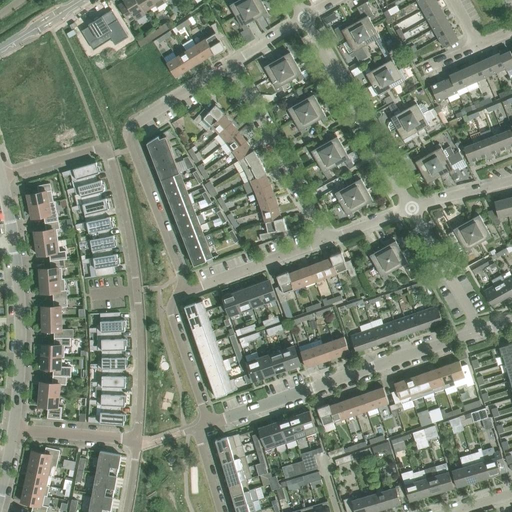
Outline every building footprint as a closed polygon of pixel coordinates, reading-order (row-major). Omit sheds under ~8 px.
[(150,9),(144,0),(123,0),(124,2),(118,5),(129,22),(135,18),(136,20),(139,18),(145,14),(144,12),(150,9)] [(144,0),(150,9),(155,5),(157,7),(166,2),(164,0),(144,0)] [(229,0),(228,1),(236,16),(249,9),(244,0),(238,0),(234,2),(233,0),(229,0)] [(244,0),(249,9),(262,1),(261,0),(244,0)] [(436,0),(418,0),(423,10),(437,2),(436,0)] [(262,1),(249,9),(255,19),(263,15),(265,18),(270,16),(262,1)] [(363,18),(355,23),(361,34),(374,26),(369,17),(373,15),(366,2),(357,8),(363,18)] [(437,2),(423,10),(428,19),(443,11),(437,2)] [(249,9),(236,16),(244,30),(249,28),(247,24),(255,19),(249,9)] [(443,11),(428,19),(434,29),(448,21),(443,11)] [(83,30),(82,31),(82,32),(83,32),(90,44),(108,33),(112,39),(115,44),(128,37),(117,19),(108,25),(102,16),(89,24),(90,26),(83,30)] [(188,18),(182,23),(185,27),(191,23),(188,18)] [(448,21),(434,29),(439,38),(453,30),(448,21)] [(167,22),(161,26),(164,31),(171,27),(167,22)] [(216,33),(205,39),(214,53),(215,55),(226,48),(220,39),(225,36),(216,22),(211,25),(216,33)] [(185,27),(182,23),(176,27),(178,31),(185,27)] [(346,27),(344,24),(334,29),(340,40),(345,37),(348,41),(361,34),(355,23),(346,27)] [(164,31),(161,26),(137,42),(141,46),(164,31)] [(361,34),(367,44),(375,40),(381,51),(386,48),(382,41),(374,26),(361,34)] [(453,30),(439,38),(444,48),(459,40),(453,30)] [(361,34),(348,41),(354,52),(350,54),(352,58),(355,56),(359,61),(368,56),(363,47),(367,44),(361,34)] [(159,43),(166,39),(163,35),(156,39),(159,43)] [(205,39),(196,45),(204,59),(214,53),(205,39)] [(196,45),(186,51),(195,65),(204,59),(196,45)] [(286,55),(277,59),(283,70),(296,63),(288,48),(284,51),(286,55)] [(386,48),(381,51),(385,58),(388,62),(379,67),(385,77),(398,70),(390,56),(386,48)] [(186,51),(176,57),(185,71),(195,65),(186,51)] [(499,53),(510,76),(511,74),(511,54),(510,51),(500,55),(499,53)] [(499,53),(489,57),(496,72),(505,68),(506,70),(507,70),(509,76),(510,76),(499,53)] [(176,57),(167,63),(170,69),(176,77),(185,71),(176,57)] [(489,57),(479,62),(486,77),(496,72),(489,57)] [(269,64),(267,60),(262,63),(270,77),(283,70),(277,59),(269,64)] [(479,62),(470,66),(476,81),(486,77),(479,62)] [(296,63),(283,70),(289,81),(298,76),(300,80),(304,77),(296,63)] [(470,66),(460,71),(466,86),(476,81),(470,66)] [(364,70),(372,85),(385,77),(379,67),(371,71),(369,68),(364,70)] [(283,70),(270,77),(279,92),(283,89),(281,86),(289,81),(283,70)] [(398,70),(385,77),(391,88),(400,84),(402,87),(406,85),(398,70)] [(460,71),(450,75),(457,92),(458,92),(457,90),(466,86),(460,71)] [(450,77),(441,82),(447,97),(457,92),(450,75),(449,75),(450,77)] [(385,77),(372,85),(381,99),(385,97),(383,93),(391,88),(385,77)] [(431,86),(435,95),(437,101),(447,97),(441,82),(431,86)] [(309,97),(301,101),(307,112),(320,105),(312,90),(307,93),(309,97)] [(511,97),(502,102),(504,105),(508,104),(511,102),(511,97)] [(412,106),(404,110),(410,121),(423,114),(428,111),(425,105),(421,104),(418,106),(415,100),(410,102),(412,106)] [(286,105),(294,120),(307,112),(301,101),(293,106),(291,102),(286,105)] [(193,120),(198,124),(204,118),(212,126),(223,115),(225,113),(216,104),(209,112),(204,108),(193,120)] [(320,105),(307,112),(313,123),(321,118),(323,122),(328,120),(320,105)] [(390,132),(397,129),(410,121),(404,110),(400,113),(397,109),(389,114),(392,120),(389,122),(387,126),(390,132)] [(423,114),(410,121),(416,132),(424,128),(426,131),(431,129),(427,122),(434,118),(430,110),(428,111),(423,114)] [(307,112),(294,120),(302,134),(307,131),(305,128),(313,123),(307,112)] [(55,117),(44,121),(50,141),(63,137),(65,141),(87,134),(80,113),(56,121),(55,117)] [(223,115),(212,126),(219,134),(220,135),(232,123),(223,115)] [(418,136),(416,132),(410,121),(397,129),(405,143),(418,136)] [(232,123),(220,135),(227,142),(239,132),(232,123)] [(511,125),(511,126),(511,127),(511,128),(503,132),(508,148),(511,146),(511,125)] [(490,130),(481,134),(483,140),(490,158),(494,157),(493,154),(499,152),(493,136),(490,130)] [(239,132),(227,142),(233,151),(234,152),(247,141),(239,132)] [(503,132),(493,136),(499,152),(508,148),(503,132)] [(333,139),(325,143),(331,154),(343,147),(335,133),(331,135),(333,139)] [(180,172),(166,136),(160,139),(159,136),(147,143),(161,179),(160,179),(160,180),(180,172)] [(483,140),(473,144),(479,159),(485,157),(486,160),(490,158),(483,140)] [(247,141),(234,152),(239,160),(253,150),(247,141)] [(309,147),(318,162),(331,154),(325,143),(316,148),(314,144),(309,147)] [(437,150),(429,154),(435,165),(448,158),(454,154),(451,148),(451,147),(450,145),(443,149),(439,143),(435,146),(437,150)] [(464,147),(467,156),(471,166),(475,164),(474,161),(479,159),(473,144),(464,147)] [(195,146),(188,150),(192,157),(196,154),(194,151),(197,149),(195,146)] [(343,147),(331,154),(337,165),(345,161),(347,164),(352,162),(343,147)] [(253,150),(239,160),(245,170),(261,161),(254,150),(253,150)] [(448,158),(435,165),(441,176),(449,171),(451,175),(456,172),(454,170),(452,165),(463,159),(459,151),(454,154),(448,158)] [(196,154),(192,157),(195,163),(203,159),(199,152),(196,154)] [(331,154),(318,162),(326,176),(330,174),(330,173),(328,170),(337,165),(331,154)] [(414,158),(422,172),(435,165),(428,154),(420,159),(418,155),(414,158)] [(188,156),(183,158),(187,169),(194,167),(188,156)] [(261,161),(245,170),(251,180),(266,174),(267,173),(261,161)] [(96,162),(62,172),(63,177),(71,174),(74,188),(75,188),(96,182),(94,174),(99,173),(99,172),(100,172),(98,166),(97,166),(96,162)] [(197,166),(201,173),(205,170),(201,164),(197,166)] [(435,165),(422,172),(430,187),(434,184),(432,181),(441,176),(435,165)] [(180,172),(160,180),(161,180),(165,190),(164,190),(184,183),(183,181),(180,174),(181,174),(180,172)] [(266,174),(251,180),(255,190),(271,184),(266,174)] [(356,181),(348,186),(354,196),(367,189),(359,175),(354,177),(356,181)] [(74,188),(67,190),(68,194),(76,192),(76,195),(80,194),(83,204),(83,205),(100,200),(98,193),(104,191),(104,190),(105,190),(103,184),(102,184),(101,180),(96,182),(75,188),(74,188)] [(210,181),(205,184),(209,191),(214,188),(210,181)] [(39,193),(27,195),(30,206),(55,201),(54,201),(52,190),(50,183),(37,186),(39,193)] [(185,184),(184,183),(164,190),(164,191),(165,190),(169,200),(168,201),(188,193),(187,192),(184,185),(185,184)] [(271,184),(255,190),(255,191),(259,201),(275,195),(271,184)] [(333,189),(341,204),(354,196),(348,186),(340,190),(338,186),(333,189)] [(214,188),(209,191),(212,197),(218,194),(214,188)] [(367,189),(354,196),(360,207),(368,203),(371,206),(375,204),(367,189)] [(189,195),(188,193),(168,201),(170,201),(173,211),(172,211),(172,212),(192,204),(192,202),(191,203),(188,195),(189,195)] [(275,195),(259,201),(263,211),(279,206),(275,195)] [(354,196),(341,204),(349,218),(354,216),(352,212),(360,207),(354,196)] [(487,211),(489,215),(495,224),(500,223),(498,217),(509,215),(504,196),(500,197),(501,200),(495,201),(496,209),(487,211)] [(221,197),(217,199),(221,205),(225,203),(221,197)] [(83,204),(71,207),(72,211),(80,209),(81,212),(84,211),(87,222),(105,218),(103,211),(109,209),(108,209),(109,208),(108,202),(107,202),(106,199),(100,200),(83,205),(83,204)] [(55,201),(30,206),(32,218),(44,216),(45,223),(59,220),(55,201)] [(225,203),(221,205),(225,212),(229,209),(225,203)] [(193,206),(192,204),(172,212),(173,212),(174,212),(177,221),(176,222),(196,215),(196,213),(195,213),(192,206),(193,206)] [(279,206),(263,211),(265,221),(281,218),(279,206)] [(433,213),(436,219),(443,216),(440,210),(433,213)] [(475,217),(466,222),(472,233),(485,225),(477,211),(472,213),(475,217)] [(231,213),(227,215),(230,221),(235,219),(231,213)] [(197,216),(196,215),(176,222),(177,223),(178,222),(182,232),(180,233),(181,233),(200,225),(200,224),(199,224),(197,216)] [(87,222),(75,225),(76,229),(84,227),(84,230),(88,229),(91,240),(108,237),(107,229),(113,228),(112,227),(113,227),(112,221),(111,221),(110,217),(105,218),(87,222)] [(283,217),(281,218),(265,221),(268,233),(259,234),(260,240),(277,237),(276,231),(286,229),(283,217)] [(235,219),(230,221),(235,228),(239,225),(235,219)] [(46,230),(34,232),(36,243),(58,240),(57,229),(60,229),(59,220),(45,223),(46,230)] [(451,225),(459,240),(472,233),(466,222),(458,226),(456,223),(451,225)] [(200,225),(181,233),(182,233),(186,243),(184,243),(185,244),(204,236),(204,234),(203,234),(201,227),(200,225)] [(485,225),(472,233),(478,244),(487,239),(489,243),(493,240),(485,225)] [(472,233),(459,240),(468,254),(472,252),(470,248),(478,244),(472,233)] [(86,241),(79,242),(80,247),(87,246),(88,248),(92,247),(94,258),(111,255),(110,247),(116,246),(117,245),(116,239),(115,239),(114,235),(108,237),(91,240),(86,241)] [(204,236),(185,244),(186,244),(190,253),(189,254),(209,247),(208,245),(205,238),(204,236)] [(389,259),(402,252),(394,237),(389,240),(391,243),(383,248),(389,259)] [(58,240),(36,243),(37,255),(49,254),(50,261),(64,259),(67,259),(66,250),(60,251),(58,240)] [(209,247),(189,254),(189,255),(190,254),(194,264),(193,264),(193,265),(194,265),(207,261),(206,260),(218,255),(213,257),(212,256),(209,248),(209,247)] [(368,251),(376,266),(389,259),(383,248),(375,252),(373,249),(368,251)] [(330,256),(331,258),(337,273),(348,269),(351,277),(356,275),(351,260),(345,262),(341,252),(330,256)] [(402,252),(389,259),(395,270),(403,265),(405,269),(410,266),(402,252)] [(85,259),(82,260),(83,264),(90,263),(91,266),(95,265),(96,276),(116,273),(114,273),(113,266),(119,265),(119,264),(120,264),(119,258),(118,258),(117,254),(111,255),(94,258),(85,259)] [(331,258),(320,262),(326,277),(337,273),(331,258)] [(51,268),(39,269),(40,281),(64,279),(64,278),(62,279),(62,268),(65,268),(64,259),(50,261),(51,268)] [(389,259),(376,266),(384,281),(389,278),(387,274),(395,270),(389,259)] [(320,262),(310,266),(316,281),(326,277),(320,262)] [(310,266),(299,269),(305,285),(316,281),(310,266)] [(299,269),(289,273),(295,289),(305,285),(299,269)] [(281,286),(275,288),(281,303),(286,301),(283,293),(295,289),(289,273),(288,271),(277,276),(281,286)] [(64,279),(40,281),(41,293),(53,292),(53,299),(67,298),(67,290),(65,290),(64,279)] [(511,293),(504,279),(494,285),(502,300),(511,294),(511,293)] [(264,280),(257,283),(264,302),(276,298),(269,281),(265,282),(264,280)] [(253,285),(246,287),(253,307),(264,302),(257,283),(256,283),(257,285),(254,286),(253,285)] [(494,285),(484,291),(492,305),(491,305),(492,306),(502,300),(494,285)] [(242,289),(234,291),(242,311),(253,307),(246,287),(245,287),(246,289),(242,291),(242,289)] [(230,293),(223,296),(230,315),(242,311),(234,291),(234,292),(235,293),(231,295),(230,293)] [(54,306),(42,307),(42,319),(62,318),(61,307),(68,307),(67,298),(53,299),(54,306)] [(188,317),(206,311),(202,301),(187,306),(188,306),(185,307),(188,313),(186,314),(188,318),(189,317),(188,317)] [(437,306),(427,309),(432,325),(443,321),(437,306)] [(427,309),(416,313),(421,329),(432,325),(427,309)] [(209,321),(206,311),(188,317),(189,317),(191,323),(190,324),(191,328),(192,327),(209,321)] [(97,328),(89,328),(89,332),(97,332),(119,331),(125,331),(125,327),(126,327),(126,320),(125,320),(119,320),(118,313),(120,313),(120,312),(100,313),(101,325),(97,325),(97,328)] [(416,313),(405,317),(410,333),(421,329),(416,313)] [(312,314),(301,317),(302,321),(310,318),(311,321),(308,322),(310,327),(316,325),(314,320),(312,314)] [(278,316),(270,318),(272,324),(280,322),(278,316)] [(405,317),(394,321),(399,336),(410,333),(405,317)] [(62,318),(42,319),(42,330),(54,330),(54,337),(71,338),(73,338),(73,329),(62,329),(62,318)] [(270,318),(263,321),(265,327),(272,324),(270,318)] [(213,331),(209,321),(192,327),(195,333),(193,334),(194,338),(195,337),(213,331)] [(394,321),(383,324),(388,340),(399,336),(394,321)] [(255,324),(247,326),(249,332),(257,329),(255,324)] [(283,330),(281,324),(274,327),(276,332),(283,330)] [(383,324),(372,328),(378,344),(388,340),(383,324)] [(249,332),(247,326),(240,329),(242,335),(249,332)] [(276,332),(274,327),(266,329),(269,337),(276,334),(276,332)] [(372,328),(361,332),(367,348),(378,344),(372,328)] [(93,340),(90,340),(90,350),(98,350),(102,350),(120,350),(126,350),(126,346),(127,346),(127,339),(126,339),(120,339),(119,331),(97,332),(98,346),(93,346),(93,340)] [(216,341),(213,331),(195,337),(196,337),(198,343),(197,344),(198,347),(199,347),(216,341)] [(251,335),(253,340),(261,338),(259,332),(251,335)] [(351,336),(353,341),(356,351),(355,351),(356,352),(367,348),(361,332),(351,336)] [(238,344),(234,334),(230,336),(229,336),(233,346),(238,344)] [(244,337),(239,339),(242,347),(247,345),(247,343),(253,340),(251,335),(244,337)] [(42,344),(42,356),(64,357),(65,346),(71,346),(71,338),(54,337),(54,345),(42,344)] [(344,337),(333,340),(339,356),(350,352),(344,337)] [(321,339),(310,343),(317,364),(328,360),(323,344),(321,339)] [(333,340),(323,344),(328,360),(339,356),(333,340)] [(220,351),(216,341),(199,347),(201,353),(200,354),(201,357),(202,357),(220,351)] [(511,343),(499,347),(502,356),(511,352),(511,343)] [(233,346),(237,356),(241,354),(238,344),(233,346)] [(288,368),(282,351),(280,346),(269,350),(271,355),(277,372),(276,373),(277,374),(285,372),(284,370),(288,369),(288,368)] [(294,347),(282,351),(288,368),(288,369),(288,370),(296,368),(295,366),(300,364),(294,347)] [(312,348),(301,352),(306,367),(317,364),(312,348)] [(90,364),(90,368),(98,368),(102,369),(120,368),(126,368),(126,365),(127,365),(127,358),(126,358),(126,357),(120,357),(120,350),(102,350),(102,361),(98,361),(98,364),(90,364)] [(223,360),(220,351),(202,357),(203,357),(205,363),(203,363),(205,367),(206,367),(223,360)] [(511,361),(511,352),(502,356),(505,364),(511,361)] [(237,356),(240,366),(245,364),(241,354),(237,356)] [(277,372),(271,355),(259,359),(265,376),(266,378),(273,376),(273,374),(276,373),(277,372)] [(42,356),(41,368),(53,368),(53,376),(67,377),(71,377),(71,367),(61,366),(61,357),(64,357),(42,356)] [(223,360),(206,367),(208,373),(207,373),(207,374),(208,374),(209,374),(209,376),(227,370),(232,369),(228,359),(223,360)] [(265,376),(259,359),(248,363),(254,382),(262,380),(261,378),(265,376)] [(460,361),(449,365),(455,385),(456,387),(467,383),(468,386),(474,384),(467,364),(462,366),(460,361)] [(449,365),(438,368),(445,389),(455,385),(449,365)] [(90,382),(90,386),(98,387),(102,387),(120,387),(126,387),(126,383),(127,383),(127,377),(126,377),(126,376),(120,376),(120,368),(102,369),(102,379),(98,379),(98,382),(90,382)] [(438,368),(427,372),(434,392),(445,389),(438,368)] [(230,380),(227,370),(209,376),(212,383),(210,383),(212,387),(213,387),(212,386),(230,380)] [(427,372),(416,376),(423,396),(434,392),(427,372)] [(40,382),(39,394),(60,396),(61,384),(66,385),(67,377),(53,376),(52,383),(40,382)] [(416,376),(405,379),(413,400),(423,396),(416,376)] [(234,379),(230,380),(212,386),(213,387),(215,393),(214,393),(215,397),(237,389),(234,379)] [(413,400),(405,379),(394,383),(396,388),(397,390),(391,392),(395,403),(397,409),(403,407),(402,404),(413,400)] [(90,400),(89,404),(97,405),(101,405),(119,406),(125,406),(125,402),(126,402),(127,396),(126,396),(126,395),(120,395),(120,387),(102,387),(102,398),(98,397),(97,400),(90,400)] [(383,387),(373,391),(378,407),(389,403),(383,387)] [(373,391),(362,395),(367,410),(378,407),(373,391)] [(39,394),(38,405),(48,406),(47,418),(63,420),(63,419),(61,419),(62,407),(59,407),(60,396),(39,394)] [(362,395),(351,398),(357,414),(367,410),(362,395)] [(351,398),(340,402),(346,418),(357,414),(351,398)] [(340,402),(330,406),(335,421),(346,418),(340,402)] [(335,421),(330,406),(329,404),(318,408),(324,425),(335,421)] [(89,417),(88,422),(96,423),(124,425),(124,421),(125,421),(126,415),(125,415),(125,414),(119,413),(119,406),(101,405),(101,416),(97,415),(96,417),(89,417)] [(485,408),(471,413),(472,417),(474,422),(488,418),(485,408)] [(310,410),(299,414),(307,436),(317,433),(310,410)] [(453,411),(442,414),(443,419),(454,415),(453,411)] [(422,427),(425,425),(433,423),(431,418),(429,412),(418,416),(422,427)] [(299,414),(289,418),(296,440),(307,436),(299,414)] [(442,414),(431,418),(433,423),(443,419),(442,414)] [(455,418),(449,420),(450,424),(457,422),(458,427),(463,425),(461,421),(460,416),(455,418)] [(296,440),(289,418),(279,421),(286,443),(296,440)] [(279,421),(268,425),(276,447),(286,443),(279,421)] [(266,450),(276,447),(268,425),(258,428),(266,450)] [(413,433),(415,441),(427,437),(425,433),(424,429),(413,433)] [(218,452),(236,446),(242,445),(239,434),(233,435),(216,440),(219,451),(218,452)] [(391,440),(392,444),(404,441),(402,436),(391,440)] [(384,449),(389,448),(388,443),(373,446),(375,452),(384,450),(384,449)] [(236,446),(218,452),(219,452),(222,462),(221,463),(222,463),(246,456),(242,445),(236,446)] [(32,451),(30,461),(49,465),(54,466),(57,467),(59,456),(60,450),(46,447),(44,453),(32,451)] [(328,452),(330,458),(346,453),(343,447),(328,452)] [(494,447),(482,450),(490,477),(501,474),(499,465),(504,464),(501,451),(495,453),(494,447)] [(474,464),(479,481),(490,477),(482,450),(482,448),(478,449),(479,452),(471,454),(474,464)] [(100,451),(98,462),(119,466),(120,457),(122,457),(121,457),(121,455),(100,451)] [(350,454),(335,460),(337,466),(352,460),(350,454)] [(460,458),(463,467),(468,484),(479,481),(474,464),(471,454),(460,458)] [(312,455),(302,458),(303,461),(306,472),(318,468),(314,455),(312,455)] [(225,473),(225,474),(249,467),(246,456),(222,463),(223,463),(226,473),(225,473)] [(30,461),(28,471),(47,475),(50,476),(52,476),(54,466),(49,465),(30,461)] [(306,472),(303,461),(292,464),(294,471),(296,475),(306,472)] [(98,462),(96,473),(117,477),(118,473),(117,472),(119,466),(98,462)] [(438,475),(443,491),(454,488),(449,471),(446,462),(435,466),(438,475)] [(443,491),(438,475),(435,466),(424,469),(425,472),(427,478),(432,495),(443,491)] [(228,484),(228,485),(252,478),(249,467),(225,474),(226,474),(229,484),(228,484)] [(452,471),(454,478),(457,487),(468,484),(463,467),(452,471)] [(412,470),(401,473),(410,501),(421,498),(416,481),(413,473),(412,470)] [(28,471),(26,481),(45,485),(47,486),(50,476),(47,475),(28,471)] [(310,483),(322,479),(319,471),(308,475),(310,483)] [(414,475),(416,481),(421,498),(432,495),(427,478),(425,472),(414,475)] [(96,473),(94,483),(115,487),(116,478),(118,478),(117,478),(117,477),(96,473)] [(231,495),(231,496),(249,490),(246,480),(252,478),(228,485),(229,485),(232,495),(231,495)] [(24,491),(43,495),(45,496),(47,496),(50,486),(47,486),(45,485),(26,481),(24,491)] [(94,483),(92,494),(113,498),(114,494),(113,494),(115,487),(94,483)] [(396,487),(385,491),(390,507),(401,504),(399,498),(405,496),(401,484),(396,486),(396,487)] [(258,499),(255,489),(249,490),(231,496),(232,496),(235,506),(234,506),(235,507),(253,501),(258,499)] [(24,491),(21,501),(33,504),(32,510),(38,511),(46,511),(48,506),(43,505),(45,496),(43,495),(24,491)] [(385,491),(374,494),(379,510),(390,507),(385,491)] [(92,494),(90,504),(111,508),(112,499),(114,499),(113,499),(113,498),(92,494)] [(374,494),(363,497),(367,511),(373,511),(379,510),(374,494)] [(356,496),(353,497),(343,500),(347,511),(352,511),(355,511),(367,511),(363,497),(357,499),(356,496)] [(256,511),(262,510),(256,511),(253,501),(235,507),(236,507),(237,511),(256,511)] [(331,511),(328,501),(317,505),(318,511),(331,511)]
